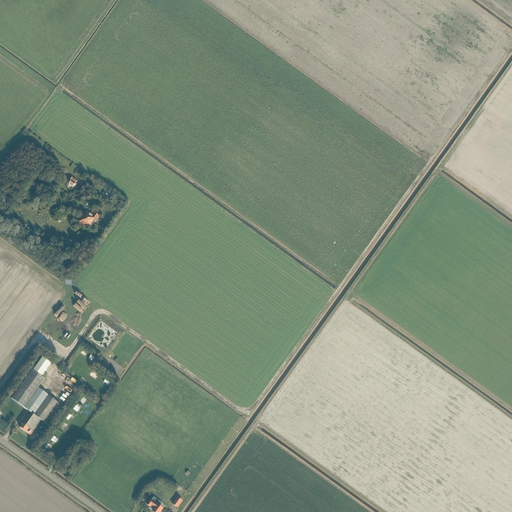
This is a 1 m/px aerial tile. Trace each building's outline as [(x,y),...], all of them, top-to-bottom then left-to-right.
[(80,219),(78,222),(82,225),(82,226),(85,228),(85,227),(89,230),(98,217),(95,215),(94,216),(87,211),(88,210),(84,207),(83,209),(86,211),(82,217),(79,215),(77,218),(80,219)] [(42,358),(33,371),(41,377),(50,364),(42,358)] [(29,429),(34,432),(38,426),(41,421),(44,423),(58,404),(41,391),(37,389),(44,380),(32,371),(11,400),(27,411),(19,423),(28,430),(29,429)] [(29,429),(28,430),(22,425),(19,428),(26,434),(27,433),(31,436),(34,432),(29,429)] [(150,500),(147,505),(150,507),(149,508),(154,511),(153,511),(160,511),(163,509),(160,507),(162,504),(153,498),(151,501),(150,500)] [(177,498),(172,505),(177,508),(182,501),(177,498)]
